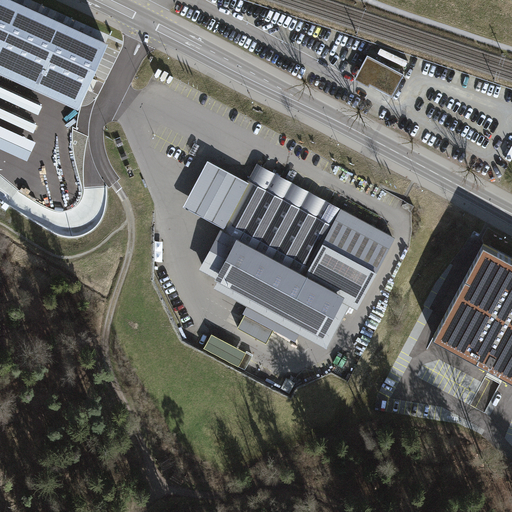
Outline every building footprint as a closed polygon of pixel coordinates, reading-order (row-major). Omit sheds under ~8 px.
[(0,0),(0,52),(85,90),(106,42),(9,0),(0,0)] [(404,74),(368,55),(356,77),(392,96),(404,74)] [(223,227),(248,182),(209,161),(184,206),(223,227)] [(223,227),(201,268),(324,335),(343,300),(355,307),(394,235),(376,225),(341,206),(336,204),(307,188),(292,180),(258,162),(248,182),(223,227)] [(415,206),(405,201),(402,207),(411,212),(415,206)] [(511,257),(484,242),(434,336),(511,377),(511,257)] [(276,328),(245,312),(237,328),(267,344),(276,328)] [(253,355),(211,333),(203,348),(245,371),(253,355)]
